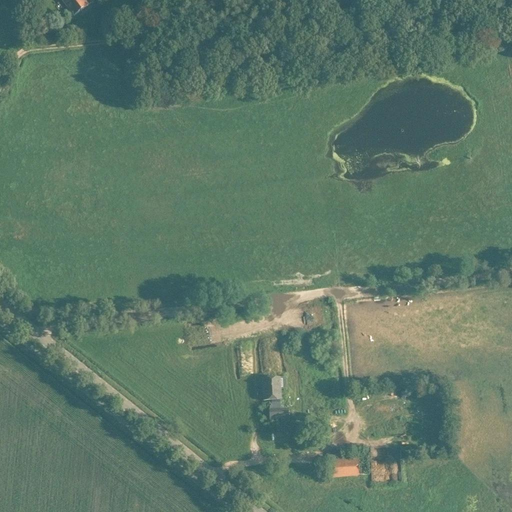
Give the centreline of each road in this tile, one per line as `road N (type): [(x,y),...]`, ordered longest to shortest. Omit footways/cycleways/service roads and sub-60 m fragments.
road 1 (track): [(511,274),(60,323),(34,351)]
road 2 (tertiary): [(252,511),(0,305)]
road 3 (unknown): [(0,92),(26,50),(102,43)]
